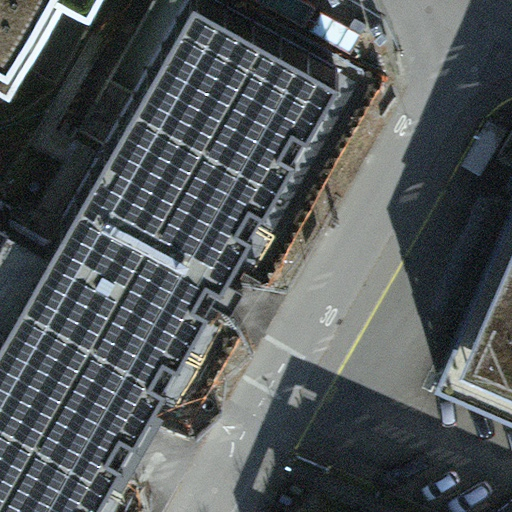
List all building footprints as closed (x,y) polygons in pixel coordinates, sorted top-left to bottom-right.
[(0,0),(0,50),(21,61),(51,0),(82,0),(91,4),(92,0),(0,0)] [(341,52),(243,4),(194,103),(257,135),(223,205),(257,222),(341,52)] [(228,237),(138,191),(93,278),(183,324),(228,237)] [(511,214),(435,397),(511,429),(511,214)] [(108,511),(153,431),(0,346),(0,471),(74,511),(108,511)]
